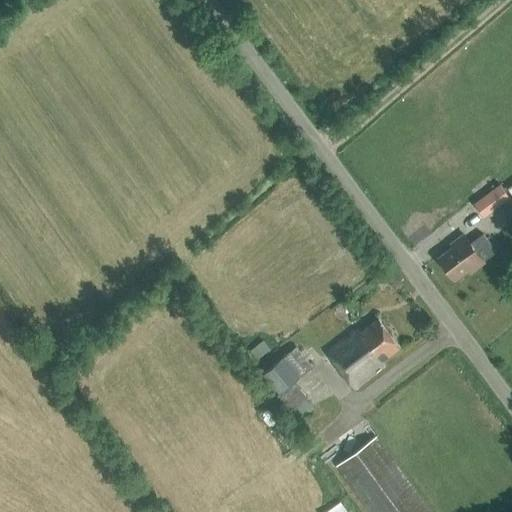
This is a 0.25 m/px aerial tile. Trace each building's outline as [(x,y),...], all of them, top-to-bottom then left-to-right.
[(498,184),(473,204),(483,217),(499,205),(508,197),(498,184)] [(451,244),(453,246),(438,257),(454,279),(468,269),(471,272),(483,263),(482,261),(495,252),(482,234),(469,243),(464,235),(451,244)] [(360,332),(358,329),(327,351),(354,388),(385,366),(381,361),(399,348),(378,319),(360,332)] [(305,396),(294,383),(312,368),(296,348),(264,374),(280,395),(277,397),(288,410),(305,396)] [(431,511),(375,434),(337,462),(372,511),(431,511)] [(348,511),(341,502),(326,511),(348,511)]
